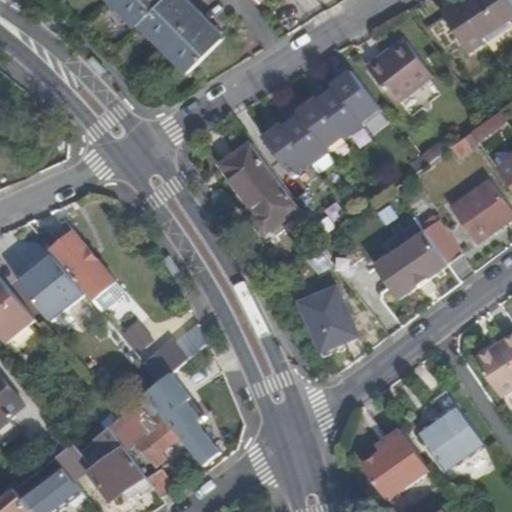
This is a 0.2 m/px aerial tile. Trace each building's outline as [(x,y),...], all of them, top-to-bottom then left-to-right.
[(225,37),(187,0),(112,0),(138,26),(142,22),(190,72),(225,37)] [(511,1),(511,0),(471,0),(447,17),(472,52),(511,23),(511,1)] [(382,56),(369,67),(398,105),(434,76),(407,41),(393,52),(384,59),(382,56)] [(391,49),(382,56),(384,59),(393,52),(391,49)] [(349,122),(329,92),(288,121),(284,116),(259,133),(287,175),(312,157),(308,150),(349,122)] [(482,145),(474,134),(453,149),(461,159),(482,145)] [(301,209),(254,144),(224,166),(236,183),(232,186),(266,234),(301,209)] [(511,162),(502,170),(511,184),(511,162)] [(511,207),(493,181),(457,207),(482,241),(511,220),(511,207)] [(332,223),(346,214),(338,201),(324,210),(332,223)] [(442,221),(428,230),(452,262),(465,253),(442,221)] [(52,251),(55,255),(87,292),(93,300),(117,281),(75,232),(52,251)] [(403,300),(423,286),(422,284),(430,278),(432,280),(452,266),(428,232),(395,255),(379,266),(403,300)] [(87,292),(55,255),(42,265),(22,281),(54,320),(87,292)] [(22,281),(42,265),(38,260),(18,277),(22,281)] [(0,333),(8,342),(37,318),(0,273),(0,333)] [(423,286),(432,280),(430,278),(422,284),(423,286)] [(325,350),(338,345),(360,335),(339,289),(304,304),(325,350)] [(138,352),(155,339),(141,320),(123,333),(138,352)] [(511,337),(480,358),(504,396),(511,391),(511,337)] [(177,341),(148,366),(163,383),(166,380),(171,376),(174,373),(186,364),(191,359),(177,341)] [(194,398),(174,373),(171,376),(190,401),(194,398)] [(204,419),(190,401),(171,376),(166,380),(163,383),(149,394),(156,403),(162,411),(168,418),(181,435),(184,433),(207,464),(223,452),(226,447),(222,442),(229,437),(220,426),(209,435),(200,422),(204,419)] [(0,383),(0,425),(11,416),(12,418),(15,415),(13,414),(25,404),(5,380),(0,383)] [(149,394),(134,407),(143,417),(156,403),(149,394)] [(431,430),(457,466),(487,443),(462,408),(431,430)] [(181,435),(168,418),(139,442),(157,465),(168,457),(163,451),(181,436),(181,435)] [(120,419),(113,425),(142,467),(149,461),(132,436),(133,435),(120,419)] [(114,501),(126,493),(137,485),(149,476),(142,467),(113,425),(104,433),(97,437),(106,449),(112,445),(118,454),(93,472),(114,501)] [(457,466),(431,430),(426,434),(451,470),(457,466)] [(397,449),(388,455),(371,469),(395,502),(436,472),(405,431),(391,441),(397,449)] [(397,449),(391,441),(383,447),(388,455),(397,449)] [(76,443),(58,457),(73,477),(90,463),(82,450),(76,443)] [(58,457),(16,488),(35,511),(58,511),(85,492),(73,477),(58,457)] [(164,468),(150,478),(164,498),(178,488),(164,468)] [(137,485),(126,493),(130,498),(140,491),(137,485)] [(35,511),(16,488),(0,499),(0,511),(35,511)]
